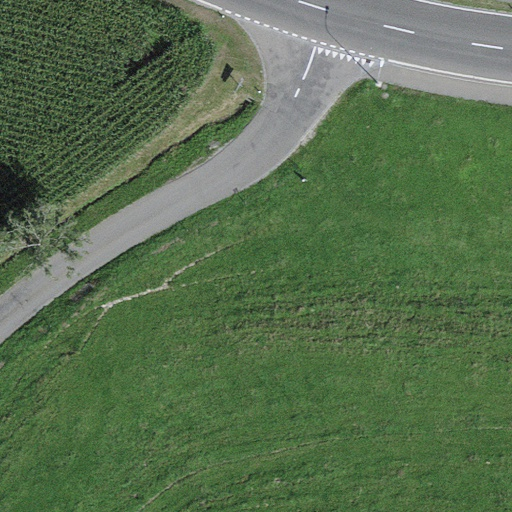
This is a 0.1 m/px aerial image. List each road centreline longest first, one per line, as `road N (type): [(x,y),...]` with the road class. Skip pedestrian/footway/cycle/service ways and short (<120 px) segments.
road 1 (unclassified): [(0,330),(68,270),(249,164),(293,106),(321,10)]
road 2 (primary): [(511,50),(321,10)]
